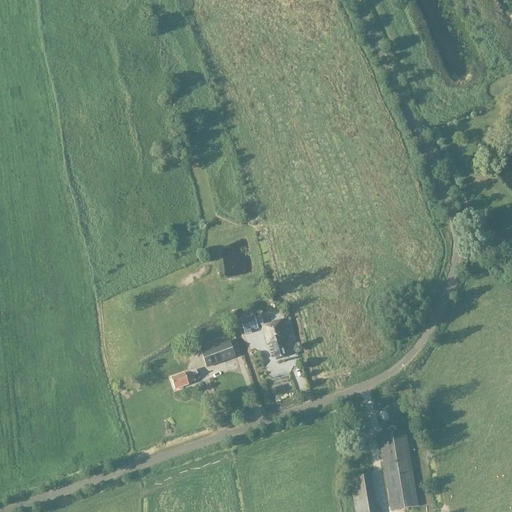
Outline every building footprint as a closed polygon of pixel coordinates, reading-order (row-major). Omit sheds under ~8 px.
[(263,324),(260,315),(254,317),(254,316),(240,320),(244,334),(257,330),(256,326),(263,324)] [(271,343),(275,360),(285,357),(281,341),(286,340),(280,321),(262,326),(267,345),(271,343)] [(201,351),(204,362),(206,368),(235,358),(229,341),(201,351)] [(261,351),(264,358),(269,356),(266,349),(261,351)] [(170,379),(174,390),(189,385),(188,383),(195,381),(193,376),(197,375),(195,370),(170,379)] [(360,395),(363,403),(368,402),(366,393),(360,395)] [(418,507),(405,431),(377,435),(390,511),(418,507)] [(374,511),(369,476),(349,479),(354,511),(374,511)]
